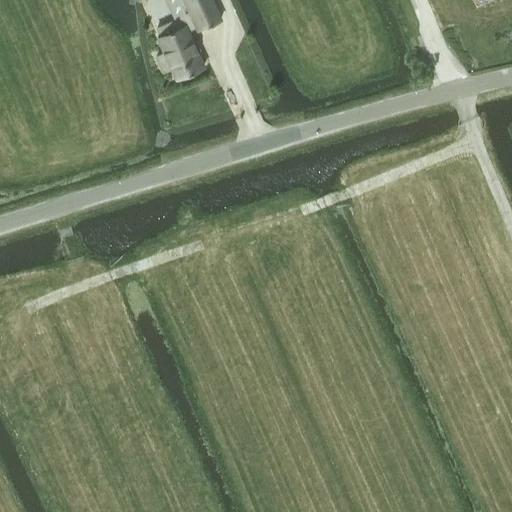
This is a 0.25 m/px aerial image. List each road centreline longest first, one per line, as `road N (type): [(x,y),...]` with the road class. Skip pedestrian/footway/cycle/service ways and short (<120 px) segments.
road 1 (unclassified): [(0,228),(260,145),(511,77)]
road 2 (track): [(477,141),(31,306)]
road 3 (track): [(458,90),(511,226)]
